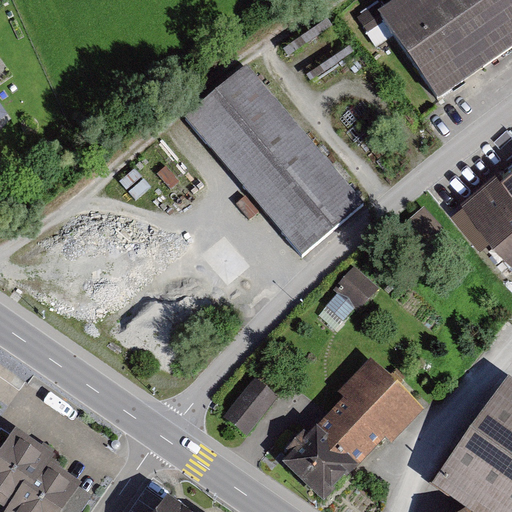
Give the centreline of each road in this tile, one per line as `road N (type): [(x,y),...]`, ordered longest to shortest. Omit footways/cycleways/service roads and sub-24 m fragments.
road 1 (residential): [(511,109),(343,247),(163,437)]
road 2 (track): [(341,0),(185,106),(86,199),(0,255)]
road 3 (tertiary): [(163,437),(0,325)]
road 4 (tertiary): [(270,511),(163,437)]
